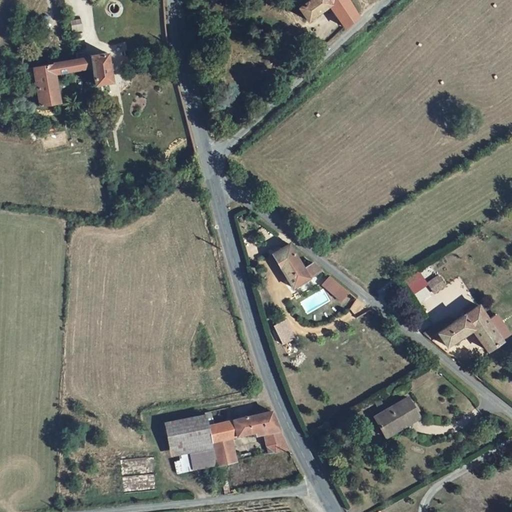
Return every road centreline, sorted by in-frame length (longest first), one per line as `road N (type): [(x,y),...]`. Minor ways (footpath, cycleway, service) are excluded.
road 1 (unclassified): [(511,414),(209,165)]
road 2 (tertiary): [(209,165),(278,401),(321,488)]
road 3 (residential): [(209,165),(386,0)]
road 4 (unclassified): [(121,511),(321,488)]
road 5 (tertiary): [(177,0),(209,165)]
